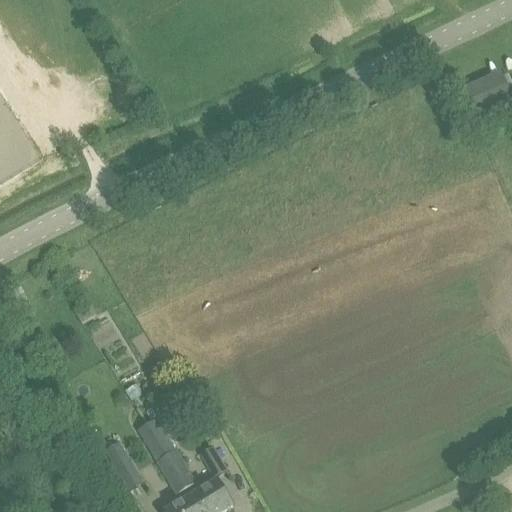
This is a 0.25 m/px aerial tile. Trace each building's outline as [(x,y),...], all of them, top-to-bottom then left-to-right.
[(502,73),(455,93),(473,134),(511,117),(511,90),(509,92),(502,73)] [(88,303),(73,311),(82,326),(96,318),(88,303)] [(155,391),(164,386),(162,383),(171,377),(166,369),(148,380),(155,391)] [(120,446),(107,453),(119,473),(131,465),(120,446)] [(213,450),(202,457),(216,481),(228,474),(213,450)] [(176,454),(168,458),(200,511),(227,511),(233,509),(216,481),(199,492),(176,454)] [(200,511),(168,458),(157,465),(180,503),(165,511),(200,511)]
